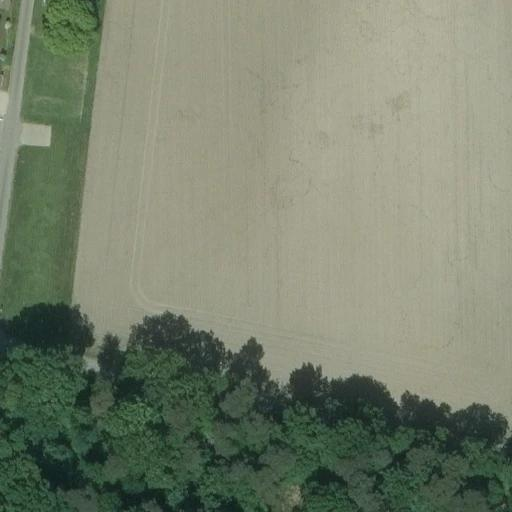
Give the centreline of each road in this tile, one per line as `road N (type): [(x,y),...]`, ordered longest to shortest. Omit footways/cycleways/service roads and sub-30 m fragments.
road 1 (unclassified): [(511,463),(0,356)]
road 2 (track): [(0,263),(35,0)]
